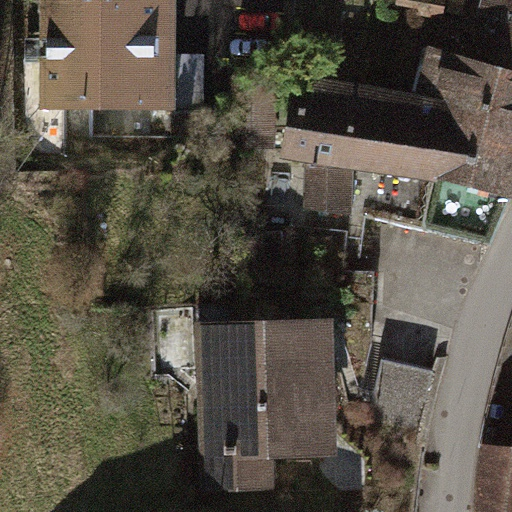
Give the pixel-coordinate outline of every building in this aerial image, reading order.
[(49,0),(49,138),(95,138),(95,105),(177,105),(177,0),(49,0)] [(511,69),(511,0),(488,0),(487,15),(497,17),(486,63),(511,69)] [(511,197),(511,75),(484,69),(486,63),(436,50),(424,102),(454,115),(447,141),(427,220),(429,230),(492,246),(511,199),(511,197)] [(427,220),(447,141),(415,121),(403,120),(404,99),(358,91),(325,86),(315,104),(296,104),(290,130),(285,154),(310,156),(309,209),(365,214),(429,230),(427,220)] [(253,146),(283,146),(284,96),(254,96),(253,146)] [(277,316),(200,317),(202,494),(271,493),(271,453),(330,452),(329,315),(277,316)] [(434,372),(390,366),(381,429),(425,435),(434,372)] [(511,511),(511,449),(485,447),(480,511),(511,511)]
